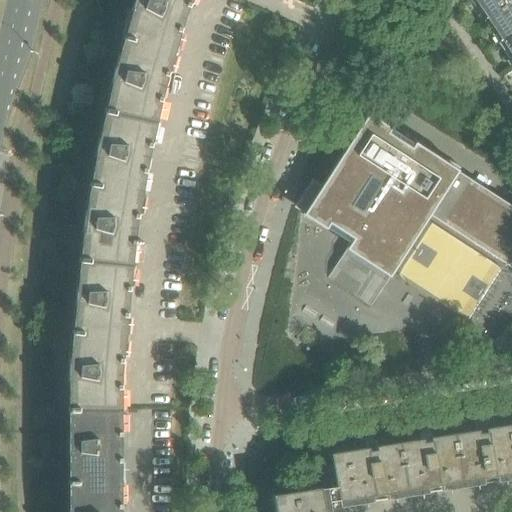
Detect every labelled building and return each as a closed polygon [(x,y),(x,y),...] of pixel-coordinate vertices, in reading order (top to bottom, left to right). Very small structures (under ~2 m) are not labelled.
[(192,5),(193,0),(135,0),(133,8),(132,8),(123,38),(176,53),(181,34),(178,33),(183,18),(189,4),(192,5)] [(511,0),(469,0),(479,15),(484,12),(487,17),(511,0)] [(511,32),(511,0),(487,17),(484,19),(485,20),(483,21),(494,37),(499,34),(502,39),(511,32)] [(511,32),(502,39),(499,41),(499,42),(498,43),(509,60),(511,57),(511,32)] [(170,73),(176,53),(123,38),(114,69),(115,69),(112,80),(111,80),(104,111),(158,123),(162,103),(159,102),(163,87),(167,72),(170,73)] [(153,144),(158,123),(104,111),(97,143),(98,143),(96,153),(95,153),(89,187),(143,197),(147,174),(144,173),(146,159),(150,143),(153,144)] [(470,180),(457,172),(460,168),(416,140),(414,144),(373,118),(367,114),(321,186),(311,180),(293,208),(303,214),(302,215),(325,230),(326,229),(349,244),(327,278),(371,306),(429,216),(511,269),(511,266),(511,207),(496,197),(470,180)] [(140,215),(143,197),(89,187),(84,216),(85,216),(83,228),(82,228),(79,258),(134,263),(136,245),(140,245),(140,241),(133,240),(134,230),(137,214),(140,215)] [(131,287),(134,263),(79,258),(75,292),(76,292),(76,301),(74,300),(71,333),(126,336),(128,317),(125,317),(126,303),(128,287),(131,287)] [(124,358),(126,336),(71,333),(68,364),(69,364),(68,377),(67,377),(67,410),(122,409),(122,389),(119,389),(119,374),(121,358),(124,358)] [(122,431),(122,409),(67,410),(67,442),(68,442),(68,450),(67,450),(67,485),(122,484),(122,461),(119,461),(119,447),(119,431),(122,431)] [(511,479),(511,451),(508,426),(486,429),(486,424),(474,426),(475,431),(453,434),(462,488),(511,479)] [(462,488),(453,434),(431,438),(430,433),(419,435),(420,440),(398,443),(407,496),(462,488)] [(407,496),(398,443),(376,447),(376,442),(364,443),(365,449),(330,454),(331,458),(335,487),(319,489),(323,510),(329,509),(407,496)] [(119,511),(119,503),(122,503),(122,484),(67,485),(67,511),(119,511)] [(329,511),(329,509),(323,510),(319,489),(319,488),(272,496),(274,511),(329,511)]
